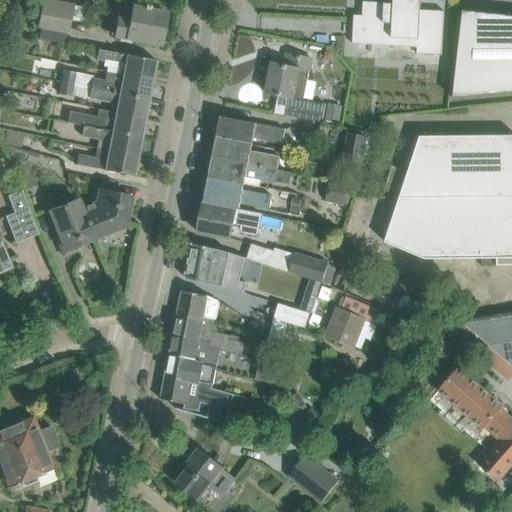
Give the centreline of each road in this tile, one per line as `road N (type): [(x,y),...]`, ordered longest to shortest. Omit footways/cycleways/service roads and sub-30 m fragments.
road 1 (tertiary): [(142,331),(212,0)]
road 2 (tertiary): [(104,511),(142,331)]
road 3 (residential): [(0,362),(67,335),(142,331)]
